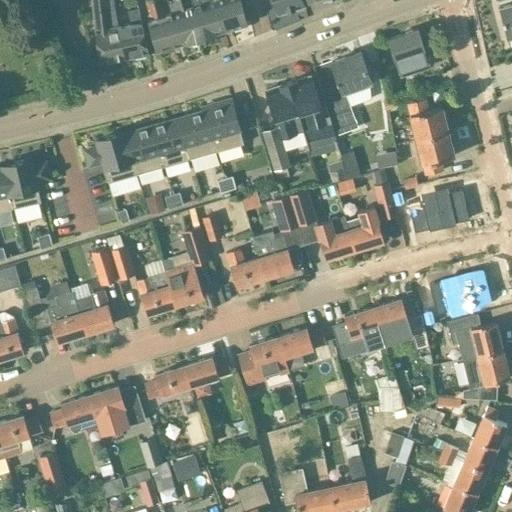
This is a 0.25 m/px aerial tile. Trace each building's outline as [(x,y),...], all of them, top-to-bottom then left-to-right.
[(91,0),(95,32),(102,64),(125,59),(119,27),(114,5),(115,5),(113,0),(91,0)] [(169,14),(165,15),(160,0),(148,0),(146,1),(151,19),(147,20),(157,52),(178,46),(169,14)] [(192,7),(191,7),(188,0),(172,0),(173,2),(168,4),(171,13),(169,14),(178,46),(201,39),(192,7)] [(191,0),(194,6),(192,7),(201,39),(224,32),(214,0),(215,0),(191,0)] [(215,0),(214,0),(224,32),(247,25),(239,0),(215,0)] [(271,0),(272,3),(275,2),(278,13),(304,5),(302,0),(271,0)] [(511,4),(499,8),(507,38),(508,38),(510,46),(511,45),(511,4)] [(130,25),(119,27),(125,59),(149,54),(142,22),(139,8),(127,10),(130,25)] [(430,46),(424,48),(417,29),(389,39),(396,60),(395,60),(401,76),(436,64),(430,46)] [(372,85),(370,80),(371,80),(361,51),(332,61),(332,62),(315,69),(336,136),(359,127),(346,94),(372,85)] [(299,114),(304,113),(313,141),(330,136),(326,124),(327,124),(312,75),(290,82),(299,114)] [(274,171),(278,180),(290,177),(286,165),(291,164),(283,138),(304,132),(299,115),(299,114),(290,82),(265,90),(276,126),(262,131),(274,171)] [(395,98),(383,101),(385,110),(398,107),(395,98)] [(407,104),(416,139),(448,131),(442,106),(428,110),(425,99),(407,104)] [(205,111),(217,151),(244,144),(232,103),(205,111)] [(205,111),(178,118),(190,159),(217,151),(205,111)] [(151,126),(163,167),(190,159),(178,118),(151,126)] [(239,121),(244,144),(255,141),(251,119),(239,121)] [(136,175),(163,167),(151,126),(126,133),(125,132),(124,132),(136,175)] [(445,170),(442,159),(455,156),(448,131),(416,139),(425,175),(445,170)] [(136,175),(124,132),(97,140),(99,146),(85,150),(89,165),(103,161),(109,182),(136,175)] [(374,166),(394,163),(392,149),(372,152),(374,166)] [(355,157),(343,161),(348,178),(361,174),(355,157)] [(2,167),(12,209),(41,202),(36,181),(50,178),(46,162),(32,166),(31,159),(2,166),(3,167),(2,167)] [(0,167),(0,211),(12,209),(2,167),(0,167)] [(347,178),(345,168),(329,172),(332,182),(347,178)] [(225,178),(228,189),(236,187),(232,176),(225,178)] [(418,186),(416,176),(403,179),(406,189),(418,186)] [(218,180),(221,191),(221,192),(228,189),(225,178),(218,180)] [(382,219),(398,215),(389,181),(373,185),(382,219)] [(308,189),(289,194),(299,226),(317,220),(308,189)] [(462,189),(435,196),(442,226),(469,219),(469,217),(466,206),(462,189)] [(244,208),(258,204),(254,191),(240,195),(244,208)] [(180,192),(172,194),(176,205),(183,203),(180,192)] [(401,192),(393,194),(396,205),(404,203),(401,192)] [(163,193),(143,196),(145,209),(165,207),(163,193)] [(165,197),(168,207),(168,208),(176,205),(172,194),(165,197)] [(289,194),(270,200),(280,232),(299,226),(289,194)] [(435,196),(408,202),(415,232),(442,226),(435,196)] [(474,204),(466,206),(469,217),(477,215),(474,204)] [(358,211),(360,217),(347,221),(355,250),(384,241),(378,222),(379,222),(374,206),(358,211)] [(119,211),(122,222),(129,220),(126,209),(119,211)] [(202,217),(209,240),(222,236),(215,213),(202,217)] [(355,250),(347,221),(345,215),(332,219),(332,218),(315,223),(327,259),(355,250)] [(188,252),(162,260),(166,270),(176,305),(204,296),(194,265),(211,260),(201,225),(181,231),(188,252)] [(253,236),(259,257),(265,278),(294,269),(284,234),(275,237),(273,230),(253,236)] [(111,250),(109,250),(118,280),(136,274),(127,244),(123,245),(122,243),(131,240),(128,231),(107,238),(111,250)] [(53,244),(52,244),(49,233),(38,237),(41,247),(41,248),(53,244)] [(104,238),(99,239),(91,242),(94,251),(91,252),(101,285),(118,280),(109,250),(108,247),(106,247),(104,238)] [(259,257),(245,261),(241,248),(226,252),(237,286),(265,278),(259,257)] [(15,263),(11,265),(0,267),(0,291),(21,285),(15,263)] [(491,269),(483,271),(486,283),(494,281),(491,269)] [(166,270),(136,279),(147,314),(176,305),(166,270)] [(483,270),(455,277),(463,306),(490,299),(486,283),(483,271),(483,270)] [(455,277),(428,284),(436,314),(463,306),(455,277)] [(37,287),(23,291),(35,329),(52,324),(57,342),(86,333),(75,299),(72,291),(59,295),(61,303),(43,309),(37,287)] [(91,294),(75,299),(86,333),(114,324),(104,290),(91,294)] [(401,298),(374,306),(381,327),(385,344),(413,335),(401,298)] [(346,321),(332,324),(337,340),(343,339),(363,332),(368,349),(385,344),(381,327),(374,306),(344,316),(346,321)] [(431,310),(423,312),(426,324),(434,322),(431,310)] [(496,321),(481,325),(478,313),(447,321),(453,344),(457,343),(461,360),(462,359),(472,357),(503,350),(496,321)] [(0,359),(24,352),(14,318),(0,321),(0,359)] [(307,327),(278,336),(289,369),(304,364),(300,352),(326,344),(322,329),(309,333),(307,327)] [(426,331),(413,335),(419,355),(430,352),(426,331)] [(290,371),(289,369),(278,336),(236,349),(246,383),(242,384),(245,394),(246,394),(251,410),(266,406),(260,389),(264,388),(262,381),(267,379),(266,377),(280,373),(281,374),(290,371)] [(497,400),(498,381),(510,378),(503,350),(472,357),(462,359),(469,388),(463,390),(462,398),(481,399),(497,400)] [(190,386),(219,377),(232,373),(227,357),(214,361),(212,356),(184,365),(190,386)] [(148,399),(161,395),(190,386),(184,365),(155,374),(156,379),(143,383),(148,399)] [(394,373),(375,379),(379,389),(379,412),(391,411),(405,407),(394,373)] [(118,384),(89,393),(96,415),(101,433),(146,419),(134,384),(120,389),(118,384)] [(60,401),(62,407),(49,412),(54,428),(96,415),(89,393),(60,401)] [(429,405),(436,402),(436,398),(434,395),(406,405),(414,412),(440,424),(445,414),(429,407),(429,405)] [(436,402),(436,405),(462,407),(462,398),(436,396),(436,398),(436,402)] [(24,414),(0,421),(0,440),(5,457),(33,449),(29,436),(43,431),(38,416),(25,420),(24,414)] [(483,414),(473,438),(497,448),(507,424),(483,414)] [(201,429),(189,433),(192,444),(204,440),(201,429)] [(410,438),(391,432),(384,453),(397,457),(398,455),(403,457),(410,438)] [(155,438),(139,443),(142,455),(146,468),(149,468),(162,463),(158,451),(155,438)] [(445,443),(442,452),(453,456),(463,461),(487,471),(497,448),(473,438),(467,451),(445,443)] [(51,498),(68,492),(56,451),(37,456),(47,489),(48,489),(51,498)] [(442,452),(438,460),(449,465),(453,456),(442,452)] [(194,454),(172,461),(178,480),(200,472),(194,454)] [(347,458),(352,481),(330,486),(335,510),(371,502),(366,478),(361,455),(347,458)] [(406,465),(392,460),(384,482),(399,487),(406,465)] [(149,468),(157,491),(175,487),(167,461),(162,463),(149,468)] [(463,461),(453,484),(477,494),(487,471),(463,461)] [(330,486),(307,491),(303,467),(278,473),(286,505),(296,502),(298,511),(325,511),(335,510),(330,486)] [(147,505),(159,502),(149,468),(137,471),(140,482),(147,505)] [(137,471),(125,475),(129,485),(140,482),(137,471)] [(120,477),(101,483),(104,496),(124,489),(120,477)] [(225,511),(259,511),(257,507),(270,502),(262,480),(237,489),(241,502),(224,508),(225,511)] [(453,484),(443,508),(441,511),(469,511),(477,494),(453,484)] [(72,511),(69,500),(68,500),(67,497),(54,500),(56,511),(72,511)]
